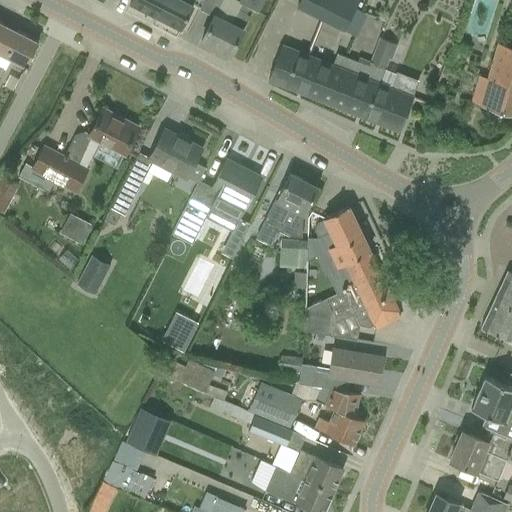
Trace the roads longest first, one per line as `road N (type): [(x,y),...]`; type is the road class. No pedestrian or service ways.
road 1 (tertiary): [(457,213),(191,68),(68,15)]
road 2 (tertiary): [(367,511),(368,486),(455,282),(457,213)]
road 3 (unknown): [(435,334),(371,200),(366,169)]
road 4 (residential): [(0,141),(68,15)]
